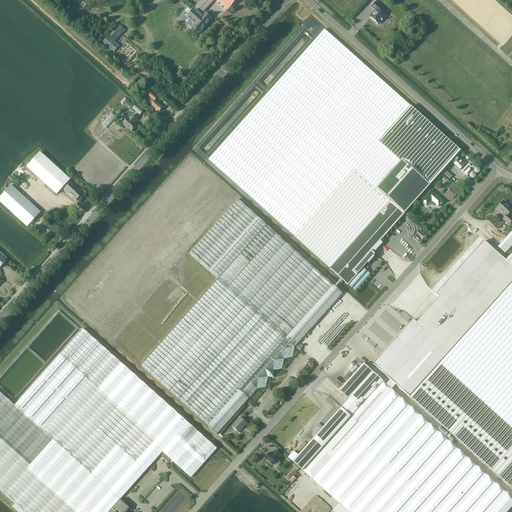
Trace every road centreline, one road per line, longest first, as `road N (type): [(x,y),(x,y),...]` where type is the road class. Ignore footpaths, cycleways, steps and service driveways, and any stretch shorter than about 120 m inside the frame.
road 1 (unclassified): [(192,511),(498,169)]
road 2 (tertiary): [(0,320),(286,0)]
road 3 (unclassified): [(498,169),(308,0)]
